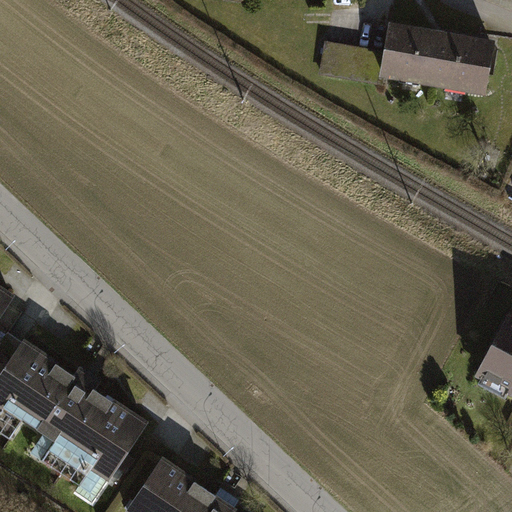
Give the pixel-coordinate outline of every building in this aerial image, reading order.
[(382,51),(378,76),(385,77),(485,95),(495,40),(388,21),(382,51)] [(378,76),(382,51),(325,40),(319,74),(384,85),(385,77),(378,76)] [(0,319),(13,301),(0,292),(0,319)] [(511,314),(480,374),(511,390),(511,314)] [(74,376),(23,342),(0,375),(0,437),(8,444),(20,425),(40,438),(28,455),(74,487),(71,492),(91,507),(147,424),(95,390),(100,384),(78,369),(74,376)] [(237,511),(158,460),(124,511),(237,511)]
